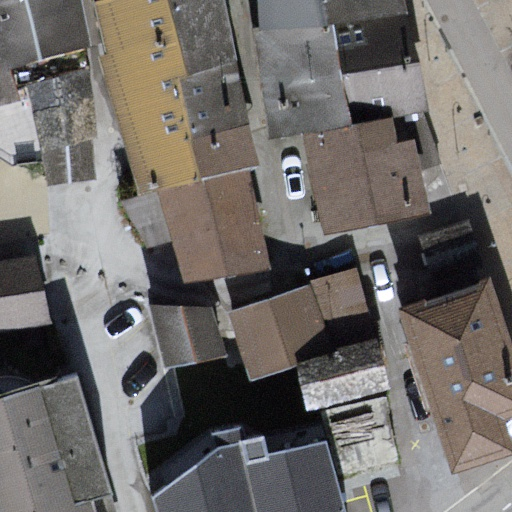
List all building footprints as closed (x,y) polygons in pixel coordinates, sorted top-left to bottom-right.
[(84,0),(0,0),(0,112),(29,107),(22,90),(92,55),(84,0)] [(222,0),(101,0),(111,56),(99,63),(151,195),(165,192),(257,168),(222,0)] [(408,0),(266,0),(272,135),(310,132),(415,115),(443,113),(408,0)] [(415,115),(310,132),(328,239),(433,221),(415,115)] [(257,168),(165,192),(187,289),(270,277),(257,168)] [(33,264),(0,271),(0,344),(53,326),(33,264)] [(353,276),(225,320),(259,399),(310,385),(302,363),(380,346),(353,276)] [(511,363),(489,283),(406,306),(456,482),(511,466),(511,363)] [(211,313),(152,308),(171,410),(240,395),(211,313)] [(302,363),(310,385),(319,409),(343,480),(413,459),(380,346),(302,363)] [(97,511),(60,383),(0,400),(0,511),(97,511)] [(351,511),(343,480),(319,409),(268,418),(207,426),(145,475),(155,511),(351,511)]
